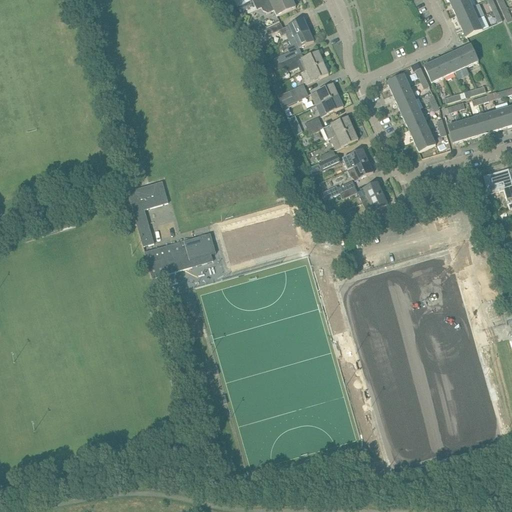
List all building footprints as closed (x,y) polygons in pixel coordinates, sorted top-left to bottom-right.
[(252,1),(254,0),(233,0),(237,8),(245,4),(252,1)] [(254,0),(252,1),(253,2),(255,7),(256,11),(261,8),(263,12),(268,14),(274,11),(277,17),(286,13),(295,8),(292,0),(270,0),(269,0),(254,0)] [(458,0),(450,4),(455,16),(472,8),(468,0),(458,0)] [(497,11),(491,0),(489,0),(487,1),(493,13),(497,11)] [(502,0),(497,2),(502,13),(508,11),(502,0)] [(250,4),(238,10),(240,13),(243,12),(245,11),(255,7),(253,2),(250,3),(250,4)] [(477,20),(472,8),(455,16),(461,27),(477,20)] [(502,22),(497,11),(493,13),(498,24),(502,22)] [(511,20),(508,11),(502,13),(507,24),(511,22),(511,20)] [(288,41),(309,31),(303,20),(283,29),(281,24),(257,35),(259,41),(278,32),(281,37),(286,35),(288,41)] [(477,20),(461,27),(466,39),(475,34),(482,31),(477,20)] [(256,31),(254,25),(246,29),(249,35),(256,31)] [(273,61),(276,66),(280,64),(296,57),(294,52),(314,43),(309,31),(288,41),(291,46),(286,49),(288,54),(278,59),(273,61)] [(459,52),(467,69),(478,64),(471,47),(459,52)] [(299,69),(301,74),(323,64),(318,52),(304,59),(302,55),(296,57),(280,64),(276,66),(274,67),(276,73),(287,68),(290,74),(299,69)] [(447,57),(455,74),(467,69),(459,52),(447,57)] [(436,62),(444,80),(455,74),(447,57),(436,62)] [(432,85),(444,80),(436,62),(424,68),(432,85)] [(323,64),(301,74),(307,85),(329,75),(323,64)] [(418,64),(411,67),(414,73),(415,72),(420,70),(418,64)] [(421,83),(426,81),(420,70),(415,72),(421,83)] [(393,96),(409,88),(404,77),(388,84),(393,96)] [(426,81),(421,83),(424,91),(429,89),(426,81)] [(316,107),(338,97),(333,85),(311,95),(316,107)] [(292,98),(306,92),(304,86),(290,93),(292,98)] [(398,107),(415,100),(409,88),(393,96),(398,107)] [(309,98),(306,92),(292,98),(295,104),(309,98)] [(506,98),(504,93),(496,95),(498,101),(506,98)] [(464,94),(452,98),(454,104),(465,100),(464,94)] [(338,97),(316,107),(321,118),(343,108),(338,97)] [(428,99),(431,107),(436,104),(433,97),(428,99)] [(454,104),(452,98),(444,100),(446,106),(454,104)] [(403,119),(420,112),(415,100),(398,107),(403,119)] [(436,104),(431,107),(435,114),(440,112),(436,104)] [(457,113),(455,107),(443,111),(445,116),(457,113)] [(502,130),(511,127),(511,120),(509,109),(497,113),(502,130)] [(409,131),(425,123),(420,112),(403,119),(409,131)] [(502,130),(497,113),(484,116),(490,134),(502,130)] [(472,120),(477,138),(490,134),(484,116),(472,120)] [(321,132),(325,142),(353,130),(348,118),(323,129),(321,124),(307,130),(310,137),(321,132)] [(305,125),(307,130),(321,124),(318,119),(305,125)] [(460,123),(465,141),(477,138),(472,120),(460,123)] [(414,142),(430,135),(425,123),(409,131),(414,142)] [(453,145),(465,141),(460,123),(448,127),(453,145)] [(353,130),(325,142),(331,139),(336,151),(358,141),(353,130)] [(430,135),(414,142),(419,154),(436,146),(430,135)] [(368,162),(363,151),(343,160),(348,172),(368,162)] [(322,164),(325,162),(336,157),(333,152),(319,158),(322,164)] [(336,157),(325,162),(328,168),(343,161),(340,155),(336,157)] [(368,162),(348,172),(350,178),(351,178),(354,181),(355,182),(359,180),(373,174),(368,162)] [(511,210),(511,180),(509,170),(483,177),(489,196),(505,191),(511,211),(511,210)] [(352,182),(337,189),(340,195),(355,188),(352,182)] [(362,204),(383,195),(378,184),(363,190),(366,196),(360,198),(362,204)] [(136,191),(128,193),(130,203),(143,248),(154,245),(144,211),(168,204),(165,194),(159,195),(156,185),(150,187),(136,191)] [(355,188),(340,195),(342,200),(358,194),(355,188)] [(331,192),(322,196),(324,202),(334,197),(333,196),(331,192)] [(383,195),(362,204),(365,210),(371,208),(373,213),(388,207),(383,195)] [(370,221),(367,215),(352,222),(354,228),(370,221)] [(504,222),(498,224),(500,233),(507,231),(504,222)] [(216,254),(210,235),(145,254),(152,280),(213,262),(211,256),(216,254)]
